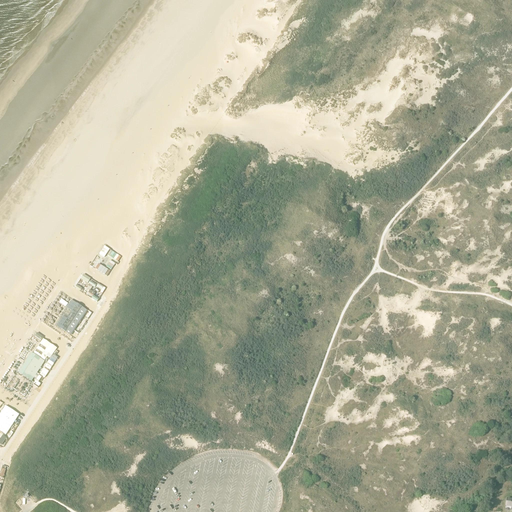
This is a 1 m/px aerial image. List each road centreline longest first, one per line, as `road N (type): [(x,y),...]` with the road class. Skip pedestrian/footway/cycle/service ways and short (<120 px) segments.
road 1 (unknown): [(511,293),(438,269),(403,267),(384,244),(412,203),(511,103)]
road 2 (unknown): [(389,258),(371,292),(355,303),(309,433),(276,480)]
